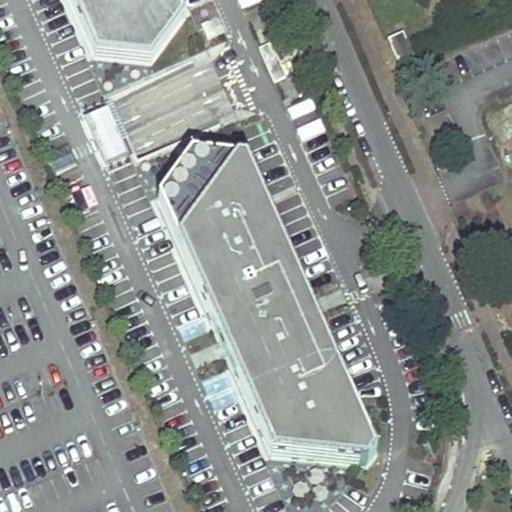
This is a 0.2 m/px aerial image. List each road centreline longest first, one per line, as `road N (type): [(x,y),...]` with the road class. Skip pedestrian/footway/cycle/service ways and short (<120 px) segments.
road 1 (unclassified): [(314,0),(482,389)]
road 2 (unknown): [(85,155),(259,75)]
road 3 (unclassified): [(482,389),(448,511)]
